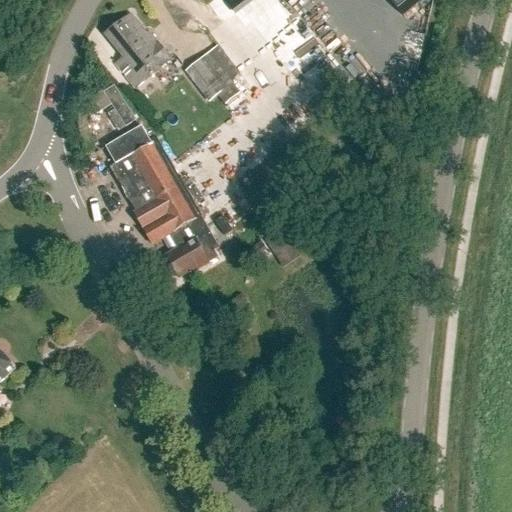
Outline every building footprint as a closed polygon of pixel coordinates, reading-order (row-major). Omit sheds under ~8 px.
[(390,0),(405,17),(425,0),(390,0)] [(134,90),(171,61),(149,35),(146,36),(131,16),(104,37),(122,60),(115,66),(134,90)] [(218,98),(226,108),(240,97),(229,83),(209,57),(185,75),(209,105),(218,98)] [(136,121),(113,84),(82,104),(91,119),(111,106),(126,128),(136,121)] [(148,140),(140,126),(119,138),(104,147),(114,164),(108,167),(134,212),(132,213),(151,244),(168,235),(176,248),(164,255),(177,278),(192,269),(194,273),(217,260),(213,252),(218,248),(154,136),(148,140)] [(282,231),(266,242),(284,270),(300,259),(282,231)] [(255,259),(267,251),(261,243),(250,251),(255,259)] [(0,382),(14,370),(0,354),(0,382)]
